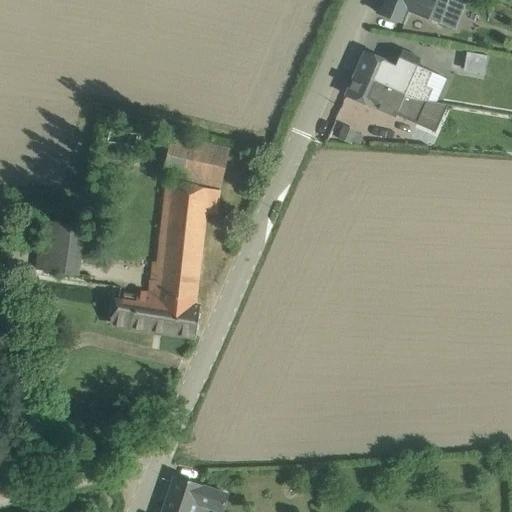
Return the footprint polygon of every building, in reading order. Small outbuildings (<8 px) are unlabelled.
[(382,0),(377,12),(404,23),(409,10),(440,22),(449,0),(382,0)] [(365,51),(355,73),(412,98),(427,101),(432,89),(426,86),(431,73),(416,67),(420,58),(402,51),(396,65),(365,51)] [(489,56),(467,52),(464,67),(486,71),(489,56)] [(355,73),(345,95),(375,108),(375,107),(394,115),(395,113),(418,123),(427,101),(412,98),(355,73)] [(338,142),(352,147),(354,144),(361,147),(365,139),(358,135),(358,134),(343,128),(338,142)] [(172,134),(163,174),(220,188),(229,148),(172,134)] [(112,323),(196,336),(201,308),(196,307),(211,214),(221,215),(224,191),(172,183),(159,263),(154,263),(147,304),(115,299),(112,323)] [(38,248),(35,267),(41,268),(76,273),(83,228),(48,222),(44,249),(38,248)] [(175,476),(162,511),(204,511),(206,506),(209,507),(222,511),(228,494),(194,482),(175,476)]
